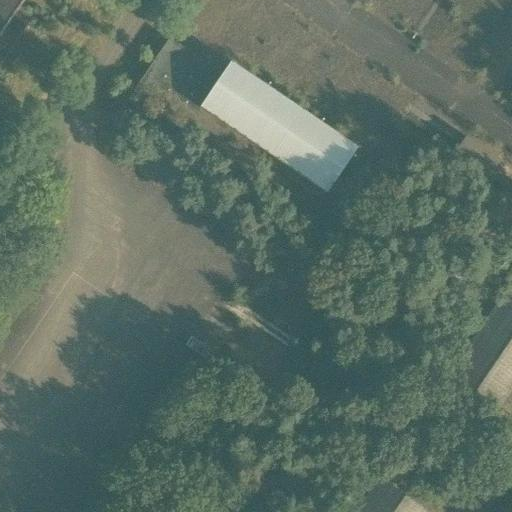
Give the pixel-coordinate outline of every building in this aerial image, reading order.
[(0,0),(0,67),(27,27),(14,17),(25,0),(24,0),(23,0),(22,2),(19,0),(0,0)] [(131,97),(304,214),(300,220),(314,229),(318,223),(319,223),(336,198),(327,193),(332,186),(340,191),(348,179),(341,173),(357,150),(229,63),(222,74),(170,39),(131,97)] [(504,164),(465,137),(452,157),(491,184),(504,164)] [(508,408),(511,401),(511,294),(460,379),(508,408)] [(209,320),(226,332),(237,317),(220,305),(209,320)] [(0,380),(18,387),(23,373),(0,363),(0,380)] [(206,413),(172,466),(192,479),(226,426),(206,413)] [(428,511),(431,508),(381,480),(362,511),(428,511)]
